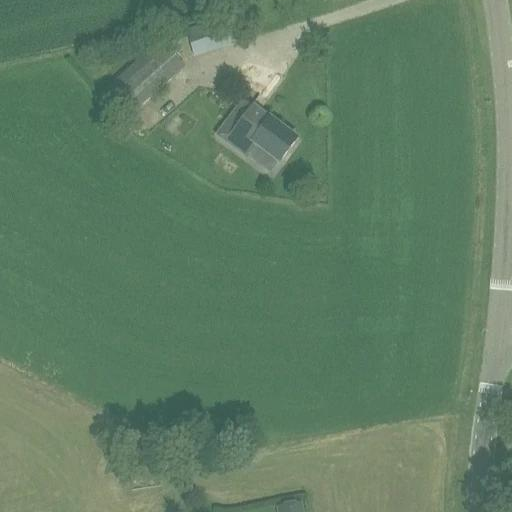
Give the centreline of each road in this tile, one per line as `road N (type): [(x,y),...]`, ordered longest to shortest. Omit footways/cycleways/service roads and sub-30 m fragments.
road 1 (tertiary): [(502,341),(511,157)]
road 2 (tertiary): [(480,511),(502,341)]
road 3 (tertiary): [(511,124),(498,0)]
